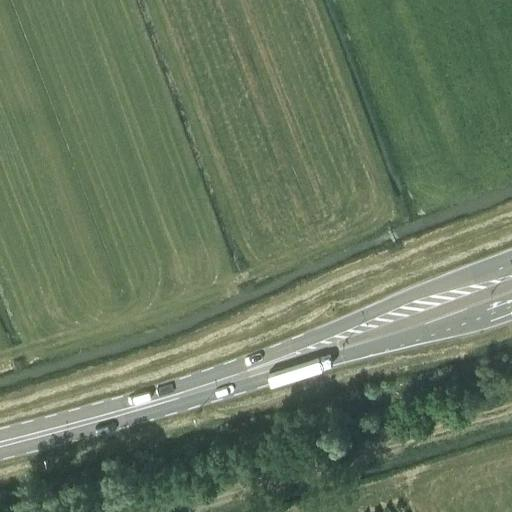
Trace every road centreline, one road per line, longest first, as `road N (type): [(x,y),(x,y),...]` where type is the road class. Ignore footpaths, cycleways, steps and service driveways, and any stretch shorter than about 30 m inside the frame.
road 1 (primary): [(511,261),(331,328),(217,382)]
road 2 (primary): [(217,382),(339,358),(511,304)]
road 3 (primary): [(217,382),(0,445)]
